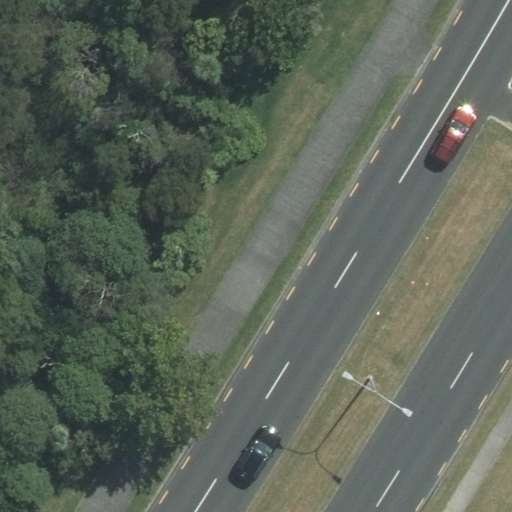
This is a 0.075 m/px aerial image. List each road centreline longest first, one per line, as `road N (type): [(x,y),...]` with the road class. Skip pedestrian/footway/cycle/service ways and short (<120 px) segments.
road 1 (secondary): [(195,511),(507,0)]
road 2 (secondary): [(511,293),(375,511)]
